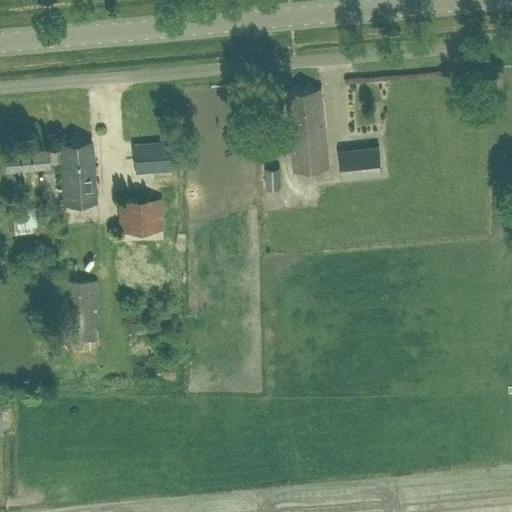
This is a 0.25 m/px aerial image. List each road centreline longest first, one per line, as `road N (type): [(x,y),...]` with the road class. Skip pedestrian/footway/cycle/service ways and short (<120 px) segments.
road 1 (unclassified): [(0,87),(511,41)]
road 2 (secondary): [(0,41),(453,0)]
